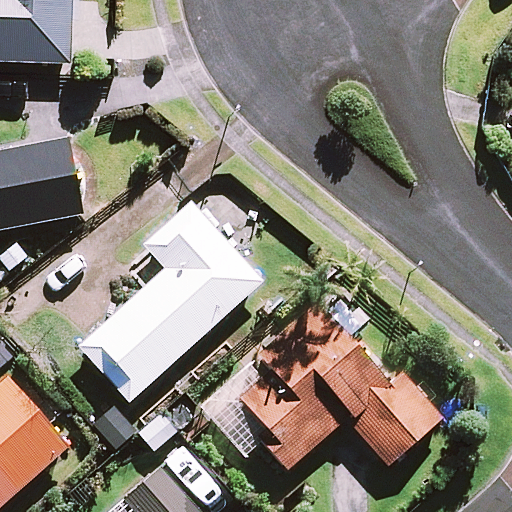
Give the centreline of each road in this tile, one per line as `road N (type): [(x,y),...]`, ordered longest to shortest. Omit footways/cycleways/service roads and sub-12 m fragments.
road 1 (residential): [(501,273),(302,137),(238,50)]
road 2 (residential): [(356,0),(501,273)]
road 3 (residential): [(238,50),(355,0)]
